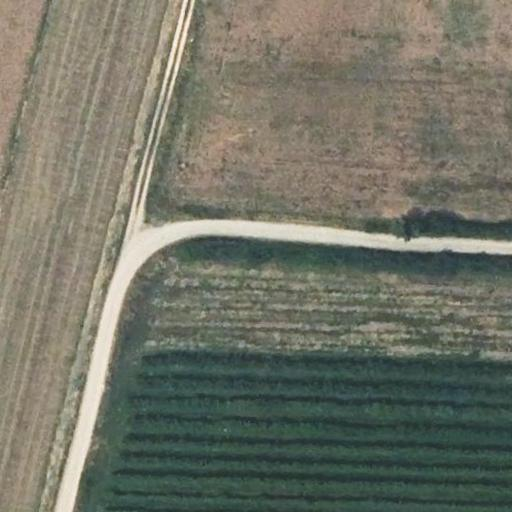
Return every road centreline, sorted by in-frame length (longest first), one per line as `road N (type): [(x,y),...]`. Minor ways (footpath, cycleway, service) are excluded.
road 1 (track): [(511,251),(245,231),(129,236),(64,511)]
road 2 (track): [(129,236),(187,0)]
